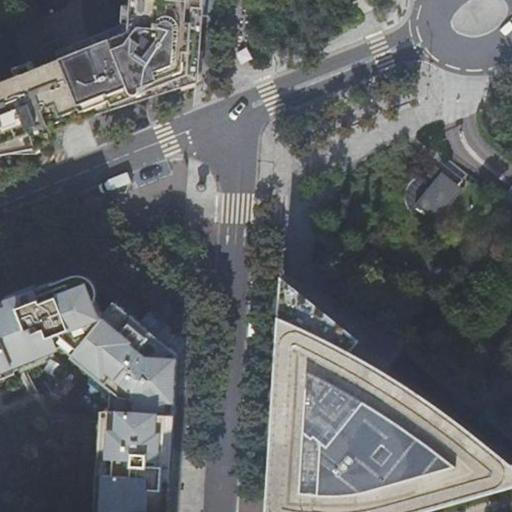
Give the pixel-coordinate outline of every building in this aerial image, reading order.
[(63,55),(63,56),(88,117),(103,111),(173,83),(174,78),(190,71),(191,60),(197,58),(200,0),(132,0),(130,29),(131,32),(115,39),(114,35),(63,55)] [(0,151),(28,141),(76,122),(88,117),(63,56),(0,80),(0,151)] [(196,74),(197,58),(191,60),(190,71),(174,78),(173,83),(183,79),(196,74)] [(439,169),(432,178),(453,195),(460,186),(439,169)] [(432,178),(416,198),(415,198),(414,199),(421,204),(419,206),(424,209),(425,207),(436,216),(437,215),(436,215),(453,195),(432,178)] [(370,340),(284,269),(268,511),(405,511),(511,479),(511,452),(498,441),(464,414),(423,386),(389,364),(393,357),(379,347),(381,343),(379,339),(376,338),(374,338),(372,338),(370,340)] [(0,372),(47,354),(47,353),(60,344),(118,394),(117,408),(101,407),(97,506),(109,506),(109,511),(167,511),(170,479),(176,394),(182,394),(183,362),(184,345),(149,310),(141,320),(117,300),(105,314),(99,309),(94,295),(95,289),(93,284),(92,281),(88,278),(84,277),(79,277),(75,278),(56,285),(54,281),(45,285),(20,295),(0,302),(0,372)]
